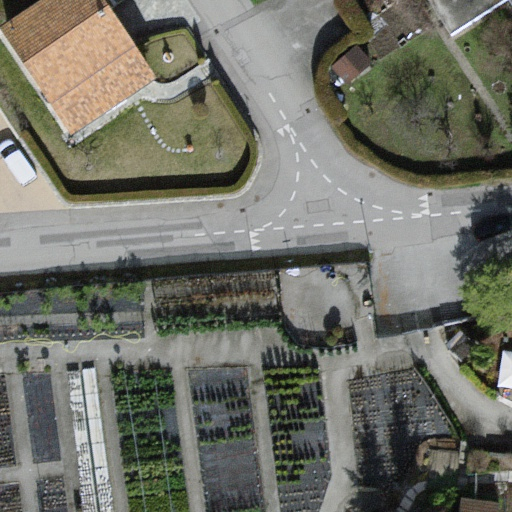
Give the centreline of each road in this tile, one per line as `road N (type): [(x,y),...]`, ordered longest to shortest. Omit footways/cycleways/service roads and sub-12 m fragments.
road 1 (residential): [(327,225),(0,243)]
road 2 (residential): [(209,0),(287,125),(327,225)]
road 3 (residential): [(511,201),(327,225)]
